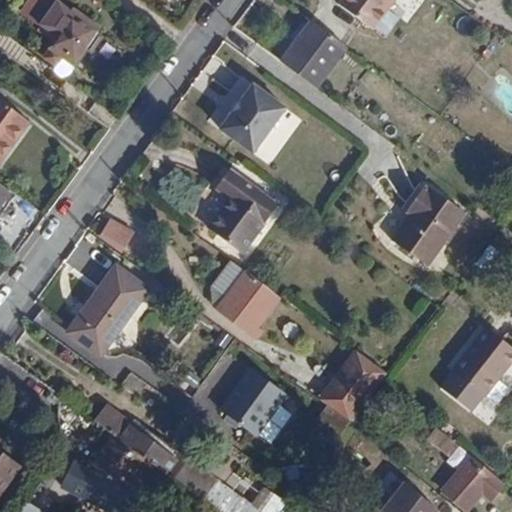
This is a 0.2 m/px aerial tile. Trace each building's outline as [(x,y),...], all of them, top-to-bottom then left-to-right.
[(57,37),(49,48),(59,56),(72,64),(83,50),(89,52),(96,42),(99,37),(96,33),(97,25),(91,21),(83,23),(79,21),(79,12),(74,8),(67,10),(54,0),(53,0),(25,0),(18,10),(37,23),(41,18),(51,25),(48,29),(57,37)] [(391,0),(338,0),(336,4),(370,29),(391,0)] [(311,22),(281,63),(316,88),(345,48),(311,22)] [(59,56),(49,48),(43,55),(54,63),(59,56)] [(226,120),(228,123),(254,141),(271,118),(242,97),(226,120)] [(0,99),(0,159),(28,120),(0,99)] [(334,123),(311,107),(303,118),(327,133),(334,123)] [(254,141),(228,123),(223,130),(248,147),(254,141)] [(231,196),(210,226),(244,251),(279,203),(231,168),(217,185),(231,196)] [(409,214),(391,238),(426,263),(464,211),(426,182),(406,209),(409,214)] [(110,219),(100,232),(118,245),(128,232),(110,219)] [(244,270),(231,261),(211,289),(216,310),(244,270)] [(113,266),(67,329),(98,352),(144,289),(113,266)] [(281,297),(244,270),(216,310),(257,340),(261,334),(258,330),(281,297)] [(511,349),(485,328),(450,370),(483,396),(511,359),(511,349)] [(289,391),(250,365),(221,410),(260,436),(289,391)] [(359,380),(354,387),(367,397),(372,390),(359,380)] [(65,385),(58,395),(78,409),(85,400),(65,385)] [(354,387),(335,412),(348,422),(367,397),(354,387)] [(151,463),(162,471),(185,488),(195,474),(155,445),(156,439),(151,436),(146,438),(139,434),(139,430),(104,405),(93,420),(109,432),(151,463)] [(335,412),(325,405),(317,416),(339,433),(348,422),(335,412)] [(453,442),(433,426),(425,437),(445,453),(453,442)] [(138,480),(151,463),(109,432),(84,466),(73,462),(62,487),(111,508),(123,483),(128,485),(131,477),(138,480)] [(0,492),(19,467),(0,452),(0,492)] [(500,481),(468,455),(439,490),(464,510),(479,492),(488,498),(500,481)] [(375,494),(385,503),(377,511),(437,511),(393,473),(375,494)] [(131,477),(128,485),(134,488),(138,480),(131,477)] [(263,511),(251,503),(243,511),(263,511)]
